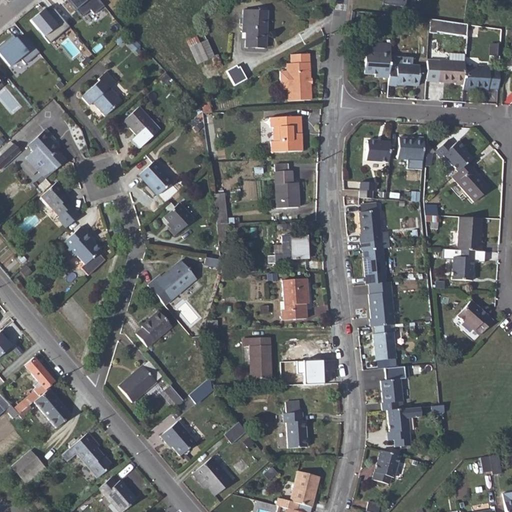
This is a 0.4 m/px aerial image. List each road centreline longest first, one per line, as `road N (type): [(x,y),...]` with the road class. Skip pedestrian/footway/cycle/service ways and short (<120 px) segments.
road 1 (residential): [(334,107),(332,246),(355,416),(335,511)]
road 2 (residential): [(511,304),(500,295),(509,133),(477,116),(334,107)]
road 3 (residential): [(89,391),(136,245),(119,189)]
road 4 (residential): [(89,391),(183,505)]
road 5 (residential): [(0,286),(89,391)]
